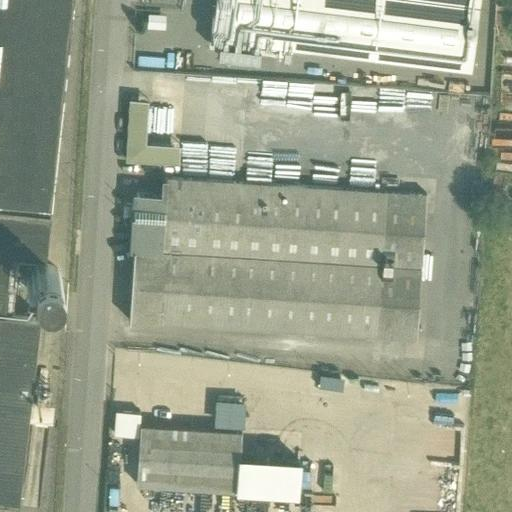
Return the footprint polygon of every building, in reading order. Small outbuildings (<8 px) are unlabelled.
[(73,0),(0,0),(0,499),(19,502),(39,316),(3,312),(10,255),(45,259),(73,0)] [(215,0),(211,33),(469,65),(477,0),(215,0)] [(148,101),(131,100),(131,99),(129,99),(125,160),(179,164),(179,163),(178,163),(179,145),(145,143),(148,101)] [(426,195),(165,177),(164,197),(137,195),(136,205),(133,204),(132,217),(136,217),(128,320),(416,340),(426,195)] [(50,266),(46,265),(43,266),(40,267),(38,268),(36,270),(34,272),(33,275),(32,277),(32,280),(33,284),(33,286),(35,289),(37,291),(40,294),(44,295),(47,295),(51,294),(55,292),(57,290),(59,288),(60,285),(61,282),(61,279),(60,276),(60,274),(58,272),(57,270),(55,268),(53,267),(50,266)] [(249,427),(250,398),(219,397),(219,426),(249,427)] [(242,431),(140,424),(136,484),(238,491),(242,431)] [(303,456),(243,452),(240,488),(301,492),(303,456)]
